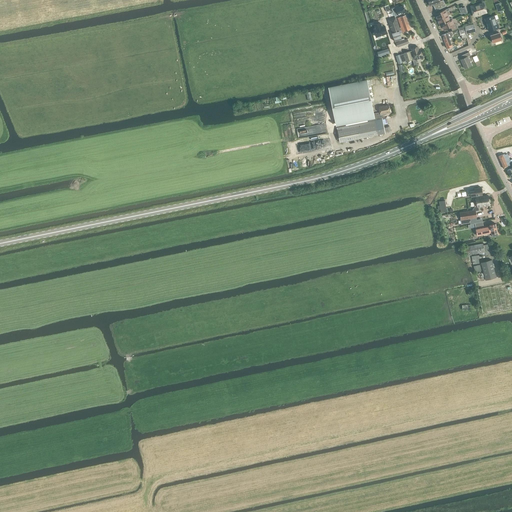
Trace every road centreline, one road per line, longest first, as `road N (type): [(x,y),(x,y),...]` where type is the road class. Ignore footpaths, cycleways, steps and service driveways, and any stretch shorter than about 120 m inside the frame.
road 1 (secondary): [(0,245),(314,179),(421,139)]
road 2 (track): [(144,498),(161,475),(511,401)]
road 3 (track): [(0,47),(265,0)]
road 4 (track): [(424,211),(464,134),(459,113),(378,146),(338,155),(336,149)]
road 5 (track): [(200,156),(330,132),(336,149)]
